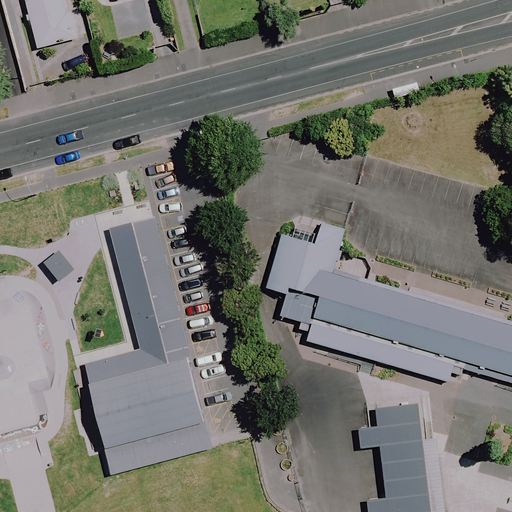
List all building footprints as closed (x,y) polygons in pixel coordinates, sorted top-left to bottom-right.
[(61,0),(23,0),(37,50),(77,40),(70,13),(65,14),(61,0)] [(341,228),(318,221),(312,243),(278,233),(262,286),(281,291),(275,312),(307,322),(302,339),(445,381),(450,364),(511,382),(511,323),(329,270),(341,228)] [(213,444),(151,227),(105,239),(135,345),(74,362),(105,475),(213,444)] [(383,392),(336,378),(331,394),(349,399),(344,415),(374,424),(383,392)] [(395,411),(383,408),(375,441),(387,444),(395,411)] [(502,483),(466,473),(458,500),(498,511),(508,511),(511,499),(511,477),(504,476),(502,483)]
